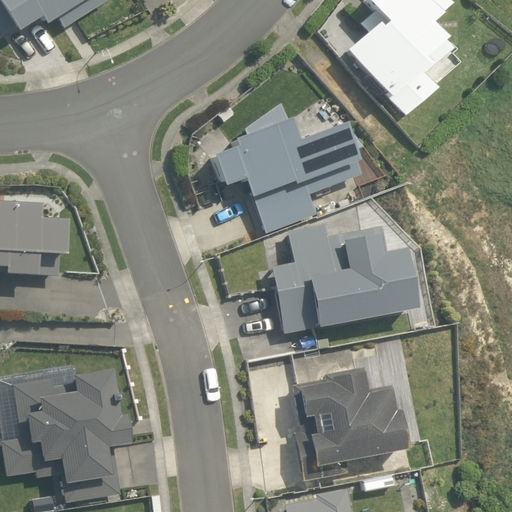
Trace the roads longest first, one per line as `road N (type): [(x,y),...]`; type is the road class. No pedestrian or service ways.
road 1 (residential): [(136,112),(156,207),(198,331),(224,511)]
road 2 (residential): [(136,112),(219,66),(282,0)]
road 3 (residential): [(0,133),(79,129),(136,112)]
